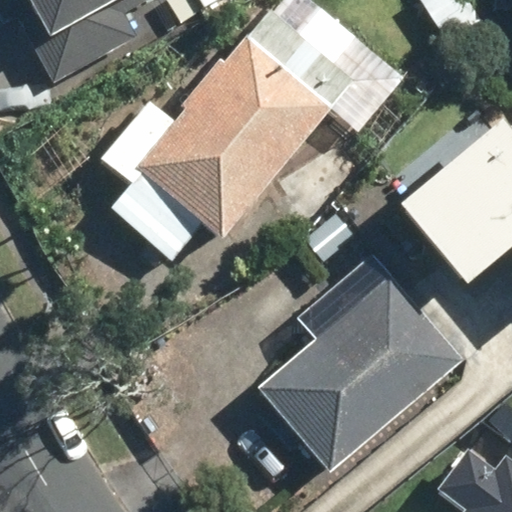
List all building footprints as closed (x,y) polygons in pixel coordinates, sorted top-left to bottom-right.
[(119,0),(0,0),(0,8),(43,88),(130,41),(111,5),(119,0)] [(342,81),(255,11),(163,126),(142,109),(94,168),(120,188),(99,214),(160,263),(189,227),(211,245),(342,81)] [(511,135),(503,126),(496,132),(491,126),(389,214),(459,295),(503,257),(511,267),(511,135)] [(452,363),(380,279),(247,392),(319,476),(452,363)] [(511,511),(511,472),(493,458),(483,472),(457,452),(426,492),(452,511),(511,511)]
